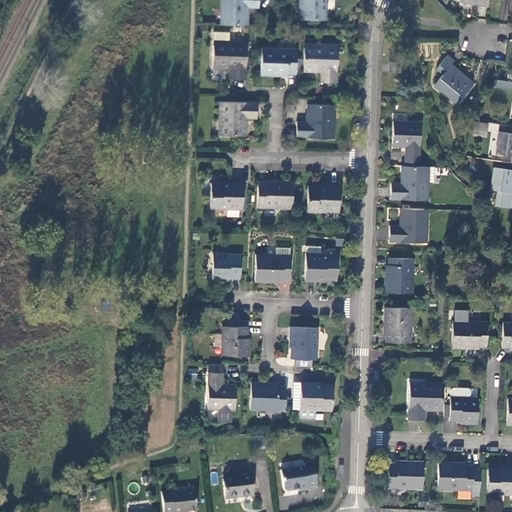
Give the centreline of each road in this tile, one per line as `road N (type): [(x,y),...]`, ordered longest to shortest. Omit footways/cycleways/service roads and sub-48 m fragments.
road 1 (residential): [(383,0),(371,38),(367,159)]
road 2 (residential): [(367,159),(362,309)]
road 3 (residential): [(358,438),(489,442)]
road 4 (residential): [(362,309),(358,438)]
